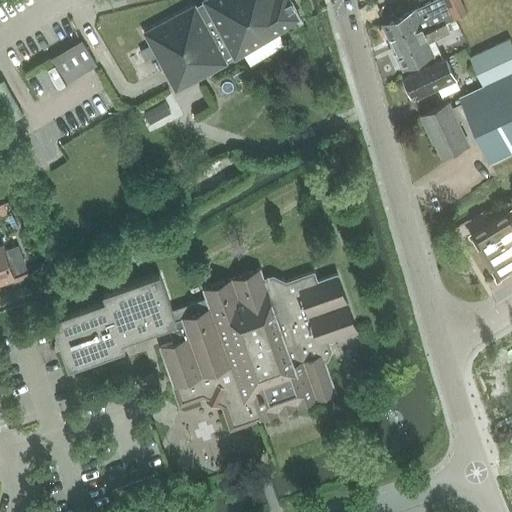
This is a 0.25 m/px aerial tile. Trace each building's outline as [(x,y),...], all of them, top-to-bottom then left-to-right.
[(204,2),(207,8),(231,52),(233,55),(232,55),(233,57),(235,56),(300,21),(302,20),(301,18),(290,0),(203,0),(204,2)] [(434,0),(382,24),(403,69),(434,55),(426,38),(434,35),(436,40),(451,33),(446,23),(467,13),(461,0),(434,0)] [(231,52),(207,8),(199,13),(195,5),(144,33),(176,91),(227,64),(223,57),(231,52)] [(511,40),(511,38),(469,57),(482,87),(511,73),(511,40)] [(52,58),(67,83),(97,65),(82,40),(52,58)] [(446,58),(403,78),(411,95),(412,95),(414,99),(439,88),(442,96),(460,88),(446,58)] [(451,108),(458,121),(468,116),(490,163),(511,152),(511,73),(482,87),(460,97),(462,103),(451,108)] [(458,121),(451,108),(449,102),(422,115),(428,129),(430,128),(443,156),(468,145),(458,121)] [(472,236),(498,278),(496,278),(498,280),(499,279),(499,278),(511,269),(511,212),(511,211),(511,209),(511,210),(510,211),(511,212),(473,235),(472,234),(470,235),(471,237),(472,236)] [(0,281),(7,279),(8,284),(30,276),(19,245),(7,249),(4,243),(0,232),(0,281)] [(169,327),(174,342),(159,347),(180,406),(210,395),(220,399),(231,429),(337,393),(325,362),(331,352),(328,343),(357,332),(335,273),(317,280),(313,271),(284,282),(272,275),(264,278),(260,269),(202,290),(205,299),(172,311),(159,275),(102,295),(105,302),(50,322),(68,371),(125,351),(123,344),(169,327)]
